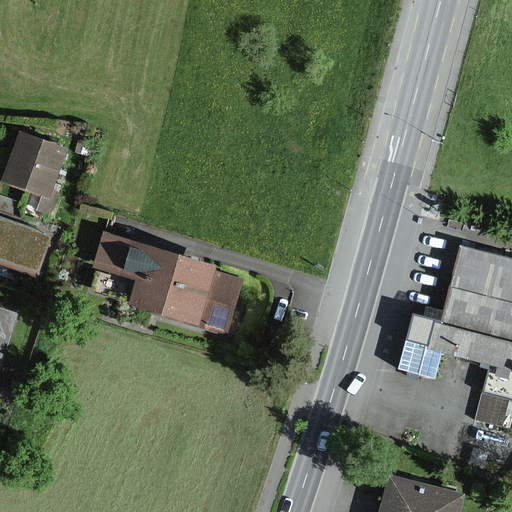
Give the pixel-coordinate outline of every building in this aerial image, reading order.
[(69,149),(25,133),(8,180),(52,196),(69,149)] [(0,257),(42,272),(54,235),(0,217),(0,257)] [(137,280),(130,304),(162,313),(179,253),(98,229),(87,266),(137,280)] [(511,266),(459,252),(440,321),(416,314),(408,340),(442,349),(490,363),(511,368),(511,266)] [(220,264),(179,253),(162,313),(231,332),(246,278),(219,271),(220,264)] [(0,373),(18,319),(0,312),(0,373)] [(442,349),(408,340),(400,369),(434,378),(442,349)] [(511,368),(490,363),(484,394),(511,401),(511,368)] [(458,511),(461,499),(382,482),(375,511),(458,511)]
